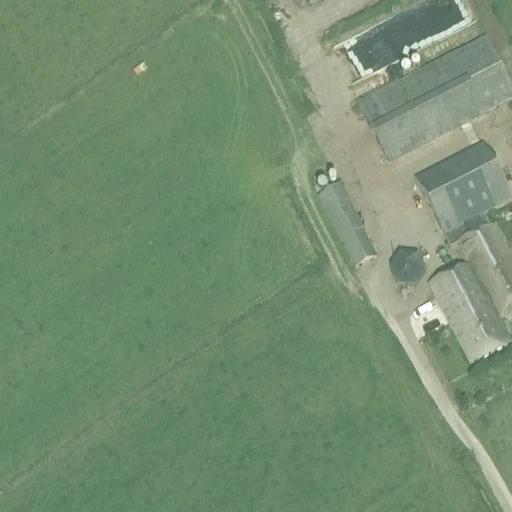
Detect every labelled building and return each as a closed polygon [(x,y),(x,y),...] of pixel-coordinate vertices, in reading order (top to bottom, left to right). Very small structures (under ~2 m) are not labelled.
[(420,14),(390,14),(390,42),(420,42),(420,14)] [(359,105),(388,163),(511,100),(511,91),(486,40),(359,105)] [(450,249),(457,245),(490,229),(484,217),(511,203),(483,146),(415,180),(450,249)] [(355,269),(376,257),(339,188),(318,199),(355,269)] [(511,261),(495,227),(490,229),(457,245),(467,266),(428,286),(469,366),(509,346),(497,322),(511,314),(511,261)] [(400,251),(410,274),(437,263),(427,240),(400,251)]
